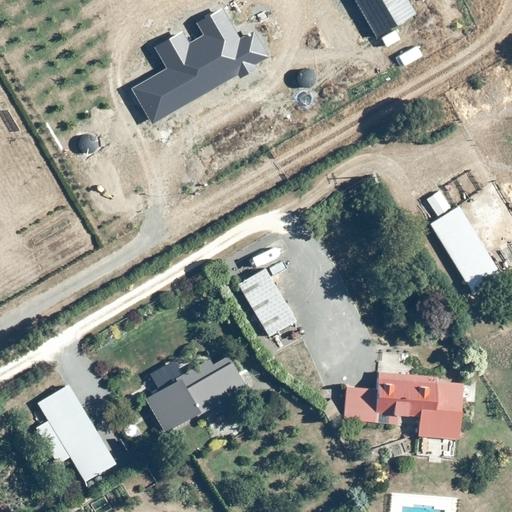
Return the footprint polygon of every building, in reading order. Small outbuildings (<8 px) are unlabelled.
[(469,293),(496,276),(441,187),(423,198),(435,218),(426,223),(469,293)] [(289,319),(256,265),(230,281),(263,335),(289,319)] [(223,354),(206,363),(204,359),(138,394),(157,430),(240,387),(223,354)] [(433,375),(372,370),(371,383),(340,381),(337,419),(411,424),(410,435),(455,438),(459,380),(432,378),(433,375)] [(109,462),(61,382),(31,401),(78,480),(109,462)]
